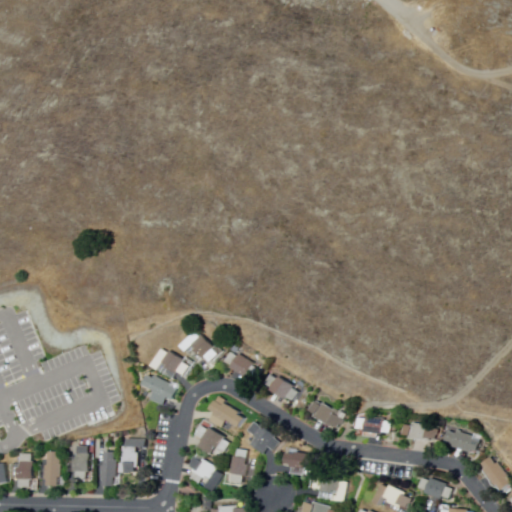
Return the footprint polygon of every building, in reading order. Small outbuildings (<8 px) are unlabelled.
[(205,336),(218,348),(217,350),(222,355),(215,363),(200,350),(201,349),(197,345),(191,352),(185,347),(197,332),(203,338),(205,336)] [(166,349),(172,353),(173,351),(189,361),(188,363),(194,367),(189,375),(182,371),(181,373),(171,367),(173,365),(168,362),(163,370),(156,366),(166,349)] [(241,357),(242,355),(258,364),(256,366),(263,371),(257,381),(235,368),(235,367),(229,363),(235,353),(241,357)] [(282,379),(283,377),(299,387),(298,389),(304,393),(298,401),(292,398),(292,399),(276,390),(279,386),(272,381),(276,375),(282,379)] [(159,380),(159,378),(175,385),(175,387),(183,391),(178,400),(172,398),(171,400),(158,394),(159,392),(147,386),(151,376),(159,380)] [(228,406),(229,404),(244,413),(243,415),(249,419),(243,428),(232,421),(231,423),(219,415),(220,413),(215,410),(221,401),(228,406)] [(326,406),(327,404),(342,413),(344,411),(351,416),(343,428),(339,426),(337,428),(314,413),(320,402),(326,406)] [(372,417),(389,419),(389,422),(397,423),(395,434),(389,433),(388,435),(370,433),(371,430),(364,429),(365,419),(371,419),(372,417)] [(260,422),(253,431),(262,438),(256,445),(269,455),(275,447),(280,452),(286,443),(280,438),(282,436),(268,425),(266,427),(260,422)] [(417,424),(435,426),(435,429),(442,430),(441,440),(436,439),(436,442),(414,439),(414,436),(408,435),(410,425),(417,426),(417,424)] [(214,430),(215,428),(231,438),(229,440),(235,444),(230,453),(219,446),(215,452),(204,446),(208,440),(201,436),(207,426),(214,430)] [(461,434),(462,431),(466,432),(465,433),(478,437),(478,439),(486,442),(484,452),(477,450),(476,453),(455,447),(456,443),(451,441),(453,432),(461,434)] [(132,440),(152,440),(152,449),(143,448),(142,453),(145,453),(145,469),(142,468),(142,474),(125,474),(126,464),(128,464),(129,446),(132,446),(132,440)] [(83,447),(94,447),(94,454),(96,454),(96,472),(98,472),(98,484),(82,484),(82,472),(81,472),(81,460),(83,460),(83,447)] [(279,462),(302,471),(307,459),(284,449),(279,462)] [(242,450),(254,451),(252,465),(254,465),(252,477),(250,476),(249,484),(238,483),(239,475),(237,475),(240,456),(241,456),(242,450)] [(228,484),(241,485),(245,453),(232,451),(228,484)] [(43,486),(59,486),(59,452),(43,452),(43,486)] [(55,452),(65,452),(65,460),(68,460),(68,478),(65,478),(65,486),(55,486),(55,480),(52,480),(52,466),(55,466),(55,452)] [(115,452),(100,452),(100,486),(115,486),(115,452)] [(111,453),(123,453),(123,478),(121,478),(121,486),(110,486),(110,480),(108,480),(108,466),(111,466),(111,453)] [(293,454),(291,463),(297,464),(296,475),(309,476),(311,467),(327,469),(328,459),(318,457),(319,455),(301,453),(301,455),(293,454)] [(27,454),(37,455),(37,462),(40,462),(40,481),(37,481),(37,488),(26,488),(26,480),(24,480),(24,468),(27,468),(27,454)] [(31,486),(31,455),(17,455),(17,486),(31,486)] [(195,466),(200,457),(207,461),(208,459),(224,469),(222,471),(229,475),(219,492),(212,487),(216,480),(210,476),(204,485),(195,479),(201,470),(195,466)] [(495,457),(487,464),(491,469),(488,472),(501,488),(505,484),(510,490),(511,488),(511,473),(503,463),(501,464),(495,457)] [(0,462),(2,462),(3,465),(10,464),(13,483),(6,484),(5,475),(0,475),(0,462)] [(320,478),(353,483),(350,503),(343,502),(344,492),(338,491),(338,494),(326,492),(326,489),(318,488),(320,478)] [(435,482),(436,479),(452,485),(452,487),(458,489),(455,500),(448,497),(447,499),(430,493),(431,491),(424,488),(427,479),(435,482)] [(393,488),(394,486),(411,494),(410,496),(417,499),(413,509),(408,506),(406,509),(389,500),(386,506),(378,502),(386,485),(393,488)] [(310,503),(307,511),(343,511),(336,510),(336,508),(319,502),(318,505),(310,503)]
